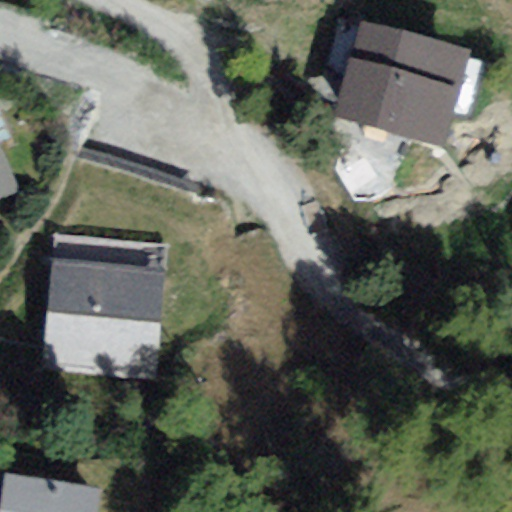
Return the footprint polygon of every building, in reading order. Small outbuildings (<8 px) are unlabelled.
[(465,69),(355,36),(328,126),(438,158),(465,69)] [(0,168),(0,205),(13,200),(0,168)] [(54,231),(52,262),(168,268),(170,237),(54,231)] [(153,276),(54,268),(46,361),(146,368),(153,276)] [(96,511),(98,501),(2,489),(0,501),(0,511),(96,511)]
